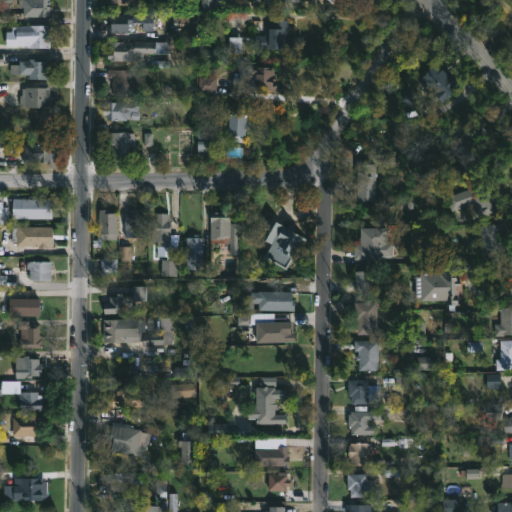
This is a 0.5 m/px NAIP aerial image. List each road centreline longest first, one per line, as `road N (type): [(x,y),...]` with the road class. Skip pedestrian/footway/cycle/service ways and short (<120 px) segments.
road 1 (residential): [(83,0),(76,511)]
road 2 (residential): [(417,0),(305,171),(0,179)]
road 3 (residential): [(325,145),(322,511)]
road 4 (tertiary): [(424,0),(511,89)]
